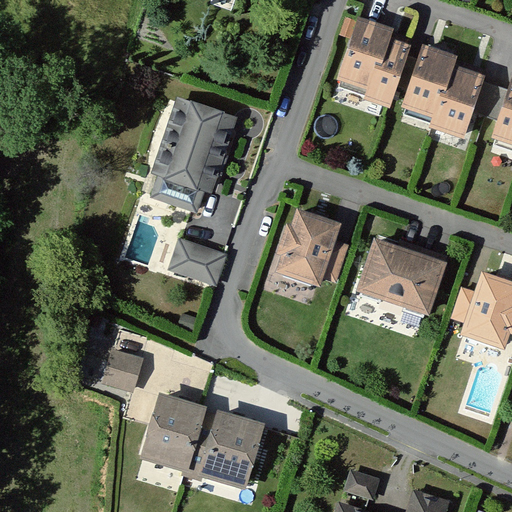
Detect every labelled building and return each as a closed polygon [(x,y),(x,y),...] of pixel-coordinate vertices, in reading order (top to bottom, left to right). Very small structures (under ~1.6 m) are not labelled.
[(412,35),(354,18),(336,80),(363,87),(358,103),(389,112),(412,35)] [(477,65),(419,48),(401,110),(428,118),(424,133),(455,142),(477,65)] [(511,77),(511,78),(493,139),(511,144),(511,77)] [(237,116),(179,96),(152,172),(159,174),(152,194),(196,210),(203,190),(211,192),(237,116)] [(343,227),(291,208),(269,269),(321,287),(343,227)] [(444,262),(370,237),(352,291),(426,316),(444,262)] [(225,253),(180,239),(172,267),(217,281),(225,253)] [(511,320),(511,284),(478,272),(456,332),(502,349),(511,320)] [(143,359),(114,350),(106,380),(135,388),(143,359)] [(261,423),(155,393),(136,458),(242,489),(261,423)] [(348,488),(374,498),(383,475),(357,465),(348,488)] [(402,511),(368,511),(333,500),(329,511),(441,511),(446,499),(410,488),(402,511)]
